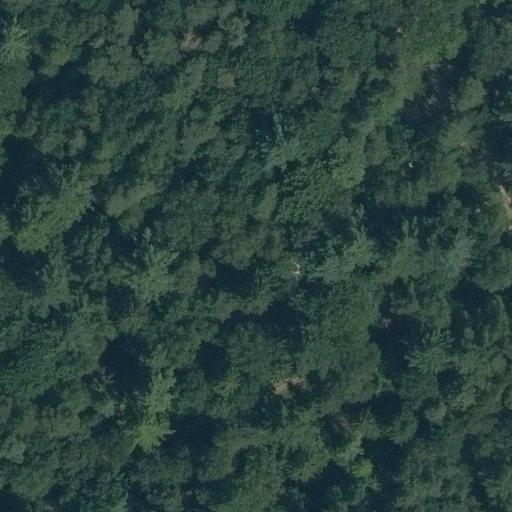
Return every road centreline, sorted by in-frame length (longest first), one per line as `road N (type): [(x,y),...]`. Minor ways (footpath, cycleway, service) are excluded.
road 1 (track): [(511,221),(349,354),(269,399),(0,503)]
road 2 (track): [(511,184),(460,127),(400,0)]
